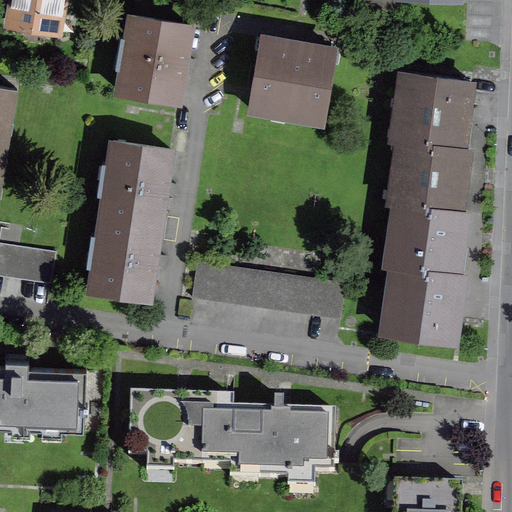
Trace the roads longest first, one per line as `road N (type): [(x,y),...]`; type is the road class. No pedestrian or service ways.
road 1 (residential): [(0,310),(511,382)]
road 2 (unknown): [(218,21),(165,333)]
road 3 (residential): [(507,511),(511,390)]
